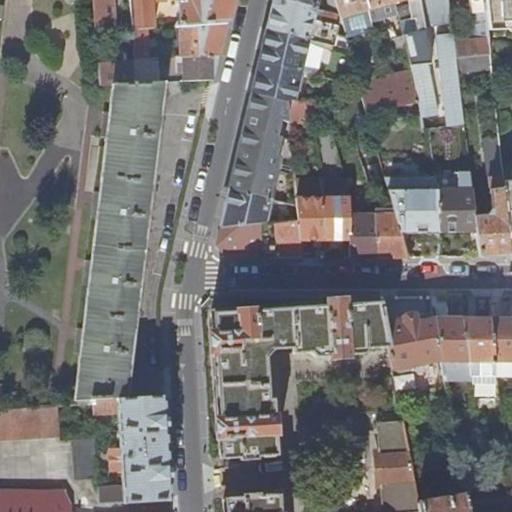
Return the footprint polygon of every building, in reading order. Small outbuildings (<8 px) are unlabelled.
[(93,0),(96,30),(120,28),(118,0),(93,0)] [(166,0),(129,0),(132,30),(149,29),(154,29),(152,1),(167,0),(166,0)] [(179,27),(226,24),(231,0),(188,0),(189,0),(176,1),(178,27),(179,27)] [(316,8),(282,0),(275,0),(274,4),(272,15),(268,30),(309,39),(350,49),(346,37),(339,36),(341,17),(340,13),(326,10),(316,8)] [(336,0),(328,0),(326,10),(340,13),(336,0)] [(336,0),(340,13),(341,17),(368,10),(365,0),(336,0)] [(365,0),(368,10),(371,21),(397,14),(398,14),(395,2),(394,0),(365,0)] [(411,63),(411,65),(426,63),(430,62),(424,28),(419,0),(394,0),(395,2),(403,0),(406,0),(411,19),(414,18),(417,32),(402,35),(403,37),(411,63)] [(419,0),(424,28),(451,23),(447,0),(419,0)] [(447,0),(451,23),(452,34),(455,57),(489,53),(487,37),(465,39),(460,0),(470,0),(471,7),(484,6),(483,0),(447,0)] [(511,0),(483,0),(484,6),(485,22),(511,21),(511,0)] [(182,57),(219,56),(222,39),(226,24),(179,27),(181,58),(182,57)] [(149,29),(132,30),(134,60),(150,59),(149,29)] [(309,39),(268,30),(265,44),(261,61),(301,71),(309,39)] [(447,127),(463,124),(462,112),(457,71),(455,57),(452,34),(435,37),(447,127)] [(411,63),(403,37),(393,39),(396,50),(401,49),(407,64),(411,63)] [(457,71),(490,66),(489,53),(455,57),(457,71)] [(182,82),(213,80),(216,67),(219,56),(182,57),(182,82)] [(150,59),(134,60),(134,64),(136,84),(159,83),(156,59),(150,59)] [(301,71),(261,61),(256,80),(253,94),(286,102),(294,101),(301,71)] [(411,65),(412,71),(418,103),(420,111),(423,131),(428,130),(441,128),(426,63),(411,65)] [(134,64),(98,65),(100,85),(114,85),(136,84),(134,64)] [(386,77),(359,84),(363,96),(366,111),(399,106),(418,103),(412,71),(386,77)] [(97,401),(124,400),(125,390),(162,83),(159,83),(136,84),(114,85),(109,119),(91,269),(82,335),(76,388),(74,403),(97,401)] [(286,102),(253,94),(236,166),(230,189),(271,199),(273,188),(277,189),(279,182),(275,182),(281,157),(276,155),(280,137),(276,136),(280,121),(288,123),(288,118),(286,102)] [(294,101),(286,102),(288,118),(288,123),(289,125),(302,123),(300,101),(294,101)] [(420,111),(418,103),(399,106),(401,114),(420,111)] [(500,155),(498,141),(483,143),(485,157),(500,155)] [(500,155),(485,157),(492,208),(486,216),(475,217),(477,233),(480,258),(492,257),(511,257),(509,239),(503,180),(500,155)] [(437,190),(438,233),(477,233),(475,217),(469,173),(454,173),(454,190),(437,190)] [(394,211),(401,234),(438,233),(437,190),(435,178),(384,178),(388,190),(393,211),(394,211)] [(511,179),(503,180),(509,239),(511,239),(511,179)] [(299,221),(301,240),(325,240),(324,198),(322,186),(321,183),(295,183),(299,221)] [(349,197),(346,186),(322,186),(324,198),(325,240),(350,240),(349,216),(349,197)] [(271,199),(230,189),(226,208),(221,229),(265,224),(268,214),(271,199)] [(296,205),(271,199),(268,214),(293,219),(296,205)] [(393,211),(375,211),(375,216),(375,258),(390,258),(408,258),(401,234),(394,211),(393,211)] [(360,258),(375,258),(375,216),(349,216),(350,240),(350,258),(360,258)] [(269,258),(303,258),(301,240),(299,221),(266,224),(265,224),(221,229),(217,247),(227,259),(269,258)] [(445,296),(430,296),(434,319),(441,360),(444,376),(471,376),(461,319),(448,318),(445,296)] [(489,297),(490,318),(496,376),(511,376),(511,318),(501,318),(501,297),(489,297)] [(383,321),(379,300),(345,302),(344,299),(325,300),(325,304),(210,311),(212,332),(210,332),(212,351),(213,351),(217,419),(216,419),(217,437),(218,437),(220,458),(238,457),(238,459),(256,457),(256,456),(276,455),(274,434),(275,434),(274,415),(273,415),(272,399),(268,399),(266,357),(273,349),(292,347),(292,351),(294,352),(309,351),(315,356),(330,355),(330,357),(348,356),(349,354),(363,353),(368,348),(388,347),(383,321)] [(383,321),(388,347),(392,369),(441,360),(434,319),(415,323),(413,314),(404,315),(404,317),(383,321)] [(490,318),(461,319),(471,376),(496,376),(490,318)] [(167,444),(164,396),(124,400),(97,401),(97,403),(93,404),(94,415),(118,414),(120,451),(109,452),(110,472),(121,471),(122,489),(97,490),(98,505),(170,500),(167,444)] [(0,410),(0,439),(60,437),(58,406),(1,410),(0,410)] [(410,464),(402,420),(377,422),(382,511),(418,511),(419,511),(418,502),(410,464)] [(481,439),(483,452),(486,452),(499,451),(508,450),(506,437),(481,439)] [(74,481),(97,480),(95,439),(72,440),(74,481)] [(499,451),(486,452),(487,464),(500,462),(499,451)] [(65,491),(0,491),(0,511),(71,511),(71,506),(65,491)] [(419,511),(467,511),(466,503),(464,493),(418,502),(419,511)] [(278,511),(277,495),(258,496),(258,495),(241,496),(240,497),(222,498),(223,511),(278,511)] [(511,511),(511,499),(466,503),(467,511),(511,511)]
